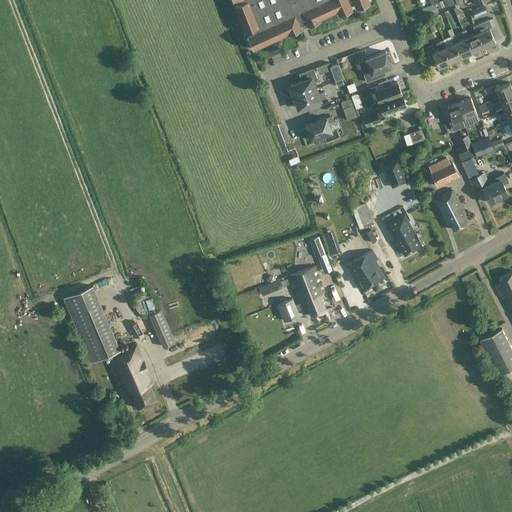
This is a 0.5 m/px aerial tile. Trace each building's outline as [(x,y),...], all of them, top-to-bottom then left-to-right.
[(232,0),(233,1),(235,0),(240,0),(241,2),(234,5),(245,31),(252,29),(253,32),(246,36),(253,49),(287,33),(288,34),(302,28),(300,25),(306,22),(307,25),(321,19),(320,18),(337,10),(339,15),(352,9),(349,1),(352,0),(353,0),(356,8),(370,3),(368,0),(232,0)] [(475,17),(487,12),(483,4),(471,9),(475,17)] [(477,24),(475,25),(479,33),(478,33),(484,47),(496,42),(489,28),(492,27),(489,19),(484,21),(482,23),(478,24),(477,24)] [(469,37),(466,38),(473,52),(484,47),(478,33),(479,33),(475,25),(474,26),(473,26),(474,29),(471,30),(473,35),(469,37)] [(458,42),(455,43),(461,57),(473,52),(466,38),(469,37),(466,30),(463,31),(461,32),(465,39),(458,42)] [(446,47),(444,48),(450,62),(461,57),(455,43),(458,42),(454,35),(452,36),(450,37),(453,44),(446,47)] [(439,50),(432,53),(438,67),(444,65),(445,64),(447,64),(450,62),(444,48),(446,47),(442,40),(440,41),(439,42),(435,43),(439,50)] [(387,55),(385,51),(366,59),(369,67),(362,70),(367,82),(381,76),(379,71),(391,66),(390,62),(391,62),(389,54),(387,55)] [(335,81),(343,78),(338,64),(330,67),(335,81)] [(313,68),(299,73),(301,81),(289,85),(291,89),(289,89),(291,95),(293,95),(293,96),(316,88),(313,82),(318,80),(313,68)] [(379,102),(402,94),(397,82),(384,87),(383,83),(370,88),(375,103),(379,102)] [(493,85),(486,88),(488,93),(495,90),(498,97),(499,100),(511,94),(511,89),(509,82),(495,88),(493,85)] [(296,104),(298,108),(326,97),(324,91),(318,94),(316,88),(293,96),(294,98),(293,99),(295,105),(296,104)] [(363,117),(367,126),(386,119),(384,113),(396,108),(398,109),(404,107),(405,105),(406,104),(402,94),(379,102),(382,109),(363,117)] [(498,97),(491,100),(492,103),(493,104),(500,101),(501,105),(503,108),(504,111),(511,108),(511,94),(499,100),(498,97)] [(471,98),(459,102),(464,117),(461,118),(464,126),(478,120),(475,113),(476,113),(471,98)] [(459,102),(447,107),(452,122),(450,123),(453,130),(464,126),(461,118),(464,117),(459,102)] [(343,109),(347,120),(356,117),(352,105),(343,109)] [(503,108),(496,111),(496,113),(497,114),(497,115),(504,113),(508,120),(509,123),(511,121),(511,108),(504,111),(503,108)] [(307,133),(310,139),(323,134),(326,141),(339,136),(336,128),(331,130),(328,123),(334,121),(332,116),(326,118),(326,117),(304,125),(305,126),(303,129),(305,132),(307,133)] [(508,120),(500,123),(501,126),(502,127),(509,124),(511,130),(511,121),(509,123),(508,120)] [(421,129),(410,133),(413,142),(424,138),(421,129)] [(489,138),(472,145),(476,155),(493,149),(489,138)] [(471,157),(469,158),(461,162),(469,177),(479,173),(471,157)] [(397,158),(383,164),(392,187),(407,181),(397,158)] [(454,178),(455,179),(459,177),(451,160),(430,170),(437,187),(450,181),(449,180),(454,178)] [(490,203),(508,194),(500,179),(489,184),(483,173),(470,179),(476,192),(483,188),(490,203)] [(463,209),(453,190),(435,199),(447,223),(449,222),(453,230),(468,222),(462,210),(463,209)] [(359,229),(373,224),(366,204),(365,203),(352,209),(359,229)] [(404,214),(388,223),(405,255),(421,246),(404,214)] [(384,277),(375,260),(377,259),(372,250),(347,264),(361,290),(384,277)] [(259,262),(264,275),(291,265),(286,252),(259,262)] [(292,298),(277,305),(284,321),(299,315),(297,310),(301,309),(303,314),(309,312),(311,316),(326,310),(322,300),(320,293),(324,291),(316,270),(314,266),(288,276),(289,280),(299,304),(295,305),(292,298)] [(502,283),(496,286),(500,294),(501,294),(508,308),(511,306),(511,308),(511,313),(511,314),(511,273),(501,279),(500,279),(501,279),(502,283)] [(137,344),(121,351),(93,286),(65,297),(92,361),(110,354),(127,394),(131,393),(137,408),(156,400),(149,385),(153,383),(148,370),(144,360),(143,360),(137,344)] [(152,312),(154,309),(155,306),(155,303),(154,299),(152,297),(149,295),(146,294),(143,294),(140,295),(137,298),(136,301),(135,304),(135,307),(137,310),(139,313),(142,314),(146,315),(149,314),(152,312)] [(201,339),(198,329),(185,333),(188,343),(201,339)] [(482,338),(500,374),(511,368),(511,353),(500,329),(482,338)]
